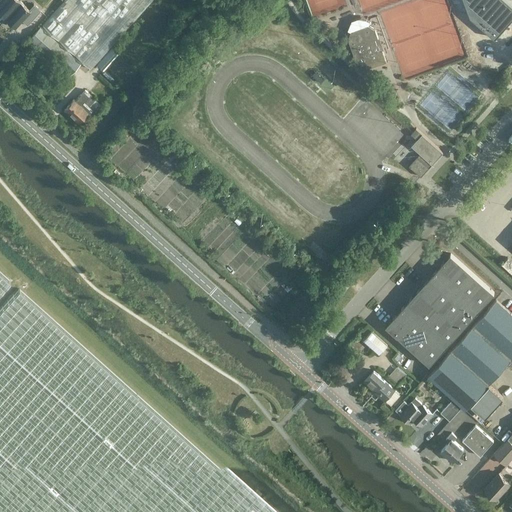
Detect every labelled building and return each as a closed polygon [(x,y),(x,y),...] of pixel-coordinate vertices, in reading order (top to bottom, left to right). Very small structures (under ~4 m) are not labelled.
[(0,0),(0,12),(5,17),(19,0),(0,0)] [(19,0),(5,17),(15,26),(21,19),(27,25),(41,10),(34,4),(29,9),(19,0)] [(63,0),(42,25),(91,69),(152,0),(63,0)] [(511,17),(511,0),(458,0),(462,10),(496,37),(511,17)] [(348,37),(348,38),(355,59),(363,56),(367,67),(387,60),(375,28),(368,24),(352,29),(348,37)] [(56,63),(57,62),(71,74),(81,63),(67,51),(40,26),(29,39),(56,63)] [(106,64),(114,56),(108,50),(100,59),(106,64)] [(86,111),(96,100),(86,90),(76,101),(74,100),(65,110),(79,123),(88,113),(86,111)] [(423,133),(416,127),(411,133),(417,139),(412,145),(421,153),(409,165),(421,176),(443,152),(423,133)] [(451,253),(442,263),(427,280),(410,298),(410,299),(395,316),(394,315),(386,325),(397,336),(397,335),(430,364),(495,293),(451,253)] [(0,511),(268,511),(19,289),(0,310),(0,292),(10,281),(4,275),(0,271),(0,511)] [(511,313),(498,301),(453,351),(490,385),(511,360),(511,313)] [(388,344),(372,330),(364,340),(379,354),(388,344)] [(490,385),(453,351),(430,376),(467,410),(471,405),(486,419),(504,399),(489,385),(490,385)] [(399,381),(406,371),(397,365),(390,375),(399,381)] [(364,381),(385,400),(391,405),(401,394),(395,389),(374,370),(364,381)] [(396,409),(401,414),(411,423),(415,419),(422,425),(433,413),(416,398),(413,402),(412,401),(409,404),(404,400),(396,409)] [(442,412),(451,421),(463,407),(454,399),(442,412)] [(480,455),(494,440),(476,424),(462,439),(480,455)] [(453,461),(464,449),(454,440),(457,437),(453,432),(447,439),(450,442),(441,451),(453,461)] [(511,434),(511,435),(495,453),(506,464),(511,457),(511,434)] [(497,500),(511,484),(499,473),(485,489),(497,500)]
